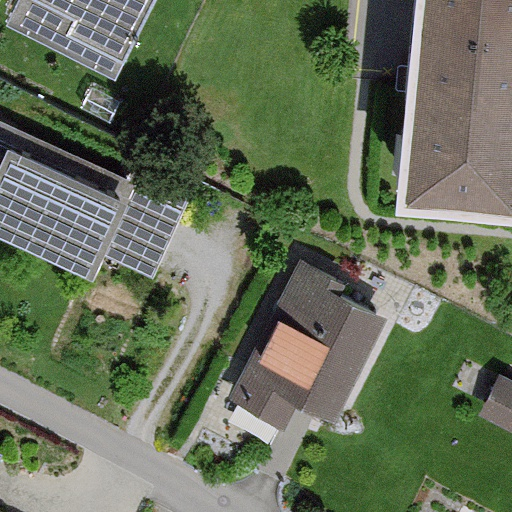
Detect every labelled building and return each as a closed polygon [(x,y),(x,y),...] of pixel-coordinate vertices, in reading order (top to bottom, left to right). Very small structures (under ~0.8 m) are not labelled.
[(10,0),(117,53),(143,0),(10,0)] [(511,194),(511,0),(429,0),(412,185),(511,194)] [(197,186),(138,161),(130,179),(0,122),(0,227),(104,272),(110,258),(157,278),(197,186)] [(367,296),(298,265),(236,400),(294,427),(307,399),(346,417),(393,317),(363,303),(367,296)] [(511,387),(499,382),(481,420),(511,433),(511,387)]
